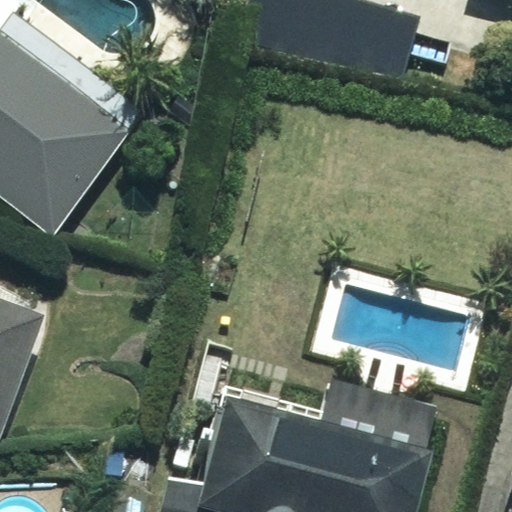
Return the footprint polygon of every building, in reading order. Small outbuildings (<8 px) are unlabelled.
[(511,0),(470,0),(511,11),(511,0)] [(118,145),(0,57),(0,214),(42,246),(118,145)] [(0,414),(32,328),(0,316),(0,414)] [(183,496),(155,489),(149,511),(398,511),(421,427),(308,399),(296,446),(202,422),(183,496)] [(511,443),(500,486),(511,489),(511,443)]
